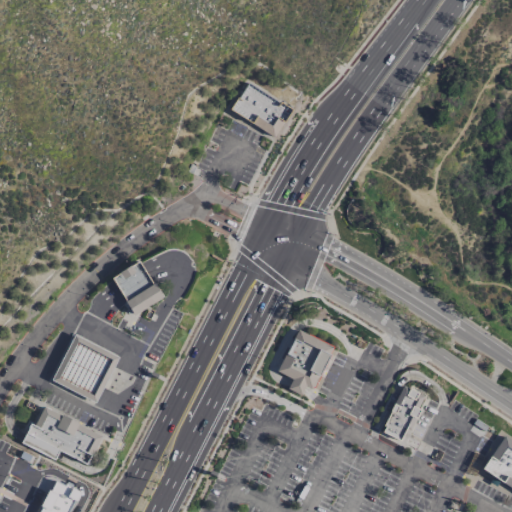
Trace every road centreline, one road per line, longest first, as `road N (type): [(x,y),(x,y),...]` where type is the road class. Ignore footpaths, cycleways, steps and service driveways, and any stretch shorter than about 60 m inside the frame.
road 1 (primary): [(417,0),(269,219),(121,511)]
road 2 (primary): [(151,511),(296,233)]
road 3 (secondary): [(259,242),(511,403)]
road 4 (primary): [(296,233),(347,145),(454,0)]
road 5 (secondary): [(511,363),(269,219)]
